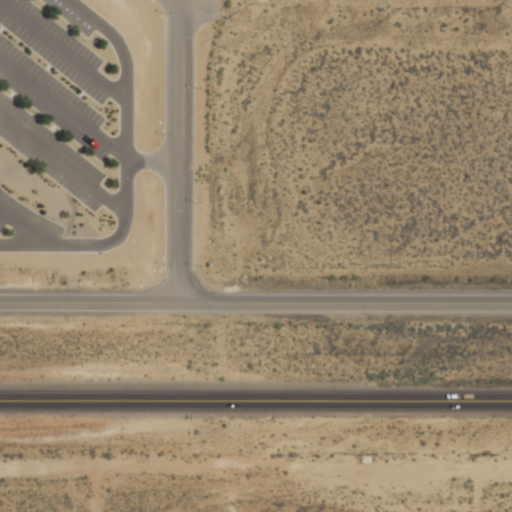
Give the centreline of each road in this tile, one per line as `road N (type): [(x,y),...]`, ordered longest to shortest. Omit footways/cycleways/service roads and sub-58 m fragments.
road 1 (primary): [(511,398),(0,398)]
road 2 (tertiary): [(180,303),(511,303)]
road 3 (tertiary): [(180,303),(181,0)]
road 4 (residential): [(0,302),(180,303)]
